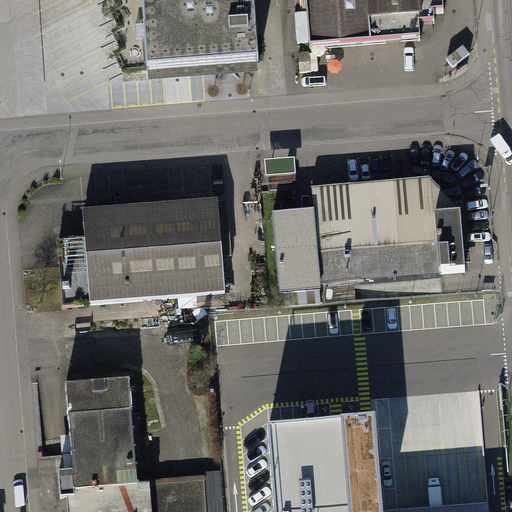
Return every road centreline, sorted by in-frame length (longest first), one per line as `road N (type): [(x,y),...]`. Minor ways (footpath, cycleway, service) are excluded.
road 1 (residential): [(0,159),(511,109)]
road 2 (residential): [(23,511),(0,161)]
